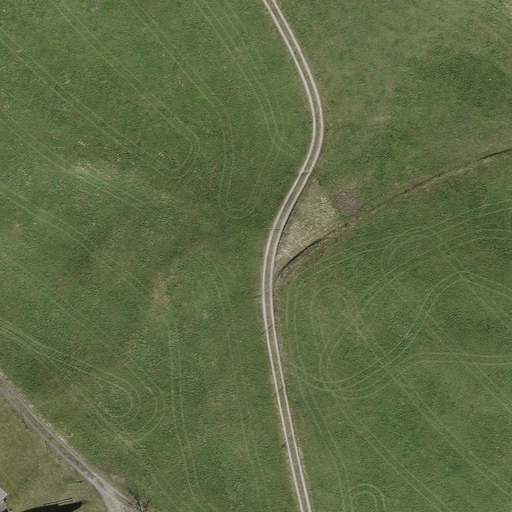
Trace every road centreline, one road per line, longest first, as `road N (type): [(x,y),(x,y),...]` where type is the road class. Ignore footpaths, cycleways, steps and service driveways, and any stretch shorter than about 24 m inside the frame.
road 1 (track): [(302,511),(273,368),(265,262),(314,148),(311,100),(293,42),(263,0)]
road 2 (track): [(0,382),(94,482),(135,511)]
